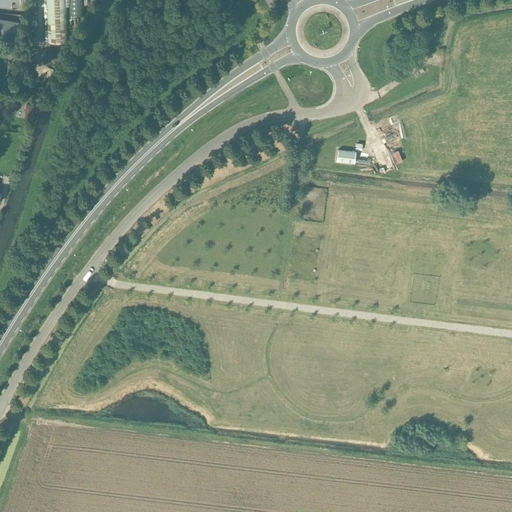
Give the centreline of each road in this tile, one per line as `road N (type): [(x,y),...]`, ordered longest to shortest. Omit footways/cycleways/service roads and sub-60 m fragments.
road 1 (unclassified): [(0,405),(74,285),(147,200),(245,126),(342,106)]
road 2 (secondary): [(0,344),(93,212),(170,133)]
road 3 (track): [(294,180),(511,207)]
road 4 (secondary): [(291,31),(170,133)]
road 5 (secondary): [(170,133),(299,53)]
